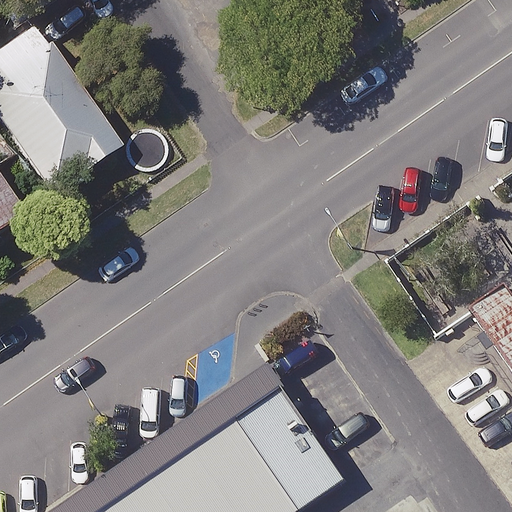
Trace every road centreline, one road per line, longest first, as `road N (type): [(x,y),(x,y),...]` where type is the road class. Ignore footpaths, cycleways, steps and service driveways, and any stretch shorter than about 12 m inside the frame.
road 1 (residential): [(273,217),(479,511)]
road 2 (tertiary): [(273,217),(0,410)]
road 3 (tertiary): [(511,50),(273,217)]
road 4 (residential): [(122,0),(273,217)]
